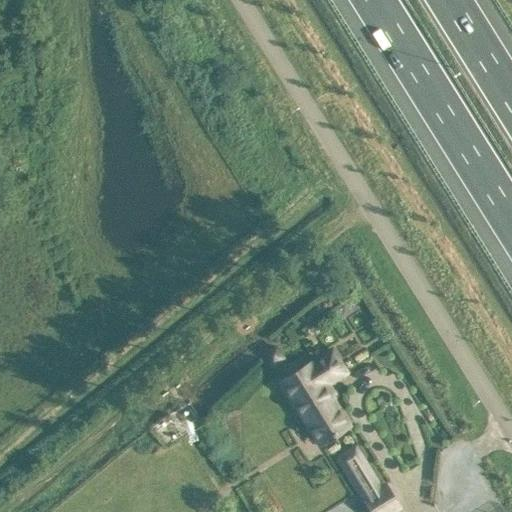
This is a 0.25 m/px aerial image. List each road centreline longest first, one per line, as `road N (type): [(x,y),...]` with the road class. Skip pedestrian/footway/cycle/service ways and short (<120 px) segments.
road 1 (unclassified): [(511,425),(246,0)]
road 2 (track): [(0,495),(377,206)]
road 3 (motorway): [(384,0),(511,205)]
